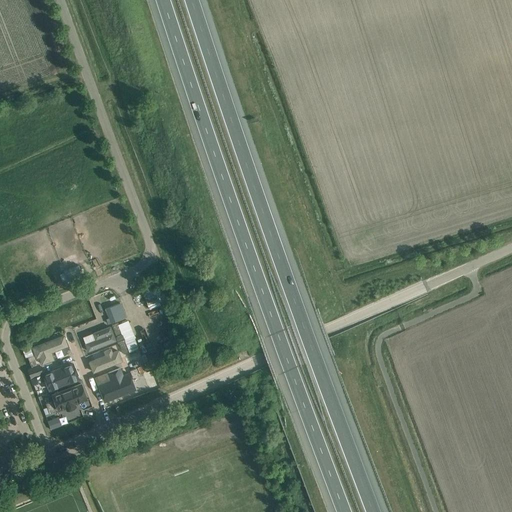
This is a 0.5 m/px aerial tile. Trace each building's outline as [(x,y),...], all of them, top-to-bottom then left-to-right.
[(65,270),(68,280),(84,275),(80,264),(65,270)] [(141,292),(149,315),(161,310),(153,288),(141,292)] [(120,303),(105,308),(111,323),(126,317),(120,303)] [(135,337),(128,320),(118,324),(121,333),(122,334),(125,341),(134,337),(135,337)] [(118,324),(118,323),(112,325),(116,335),(121,333),(118,324)] [(96,341),(87,344),(90,354),(117,344),(112,328),(94,335),(96,341)] [(66,337),(34,349),(38,360),(41,359),(44,368),(57,363),(54,354),(70,349),(66,337)] [(138,348),(134,337),(119,344),(123,354),(127,352),(138,348)] [(39,365),(37,365),(29,345),(22,348),(26,358),(23,360),(27,369),(28,369),(31,377),(42,373),(39,365)] [(91,363),(95,375),(125,364),(121,352),(117,354),(115,350),(105,354),(106,358),(91,363)] [(75,365),(48,376),(53,390),(81,379),(75,365)] [(139,377),(144,376),(140,367),(130,371),(134,381),(139,378),(139,377)] [(112,383),(101,387),(107,404),(138,392),(132,376),(127,378),(124,369),(109,374),(112,383)] [(82,393),(60,402),(64,413),(86,404),(82,393)] [(51,401),(46,404),(47,407),(49,413),(50,413),(55,411),(51,401)] [(58,417),(48,421),(52,430),(62,426),(58,417)]
